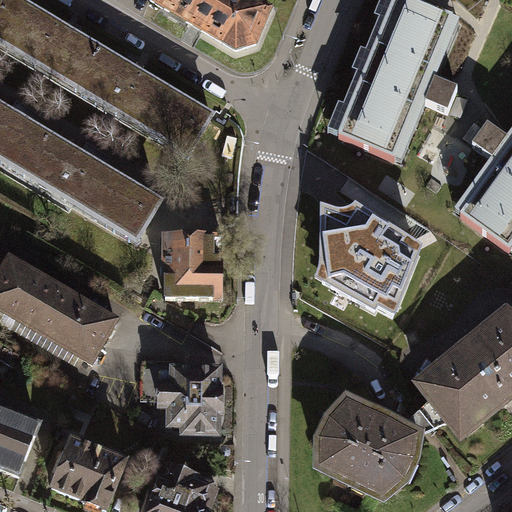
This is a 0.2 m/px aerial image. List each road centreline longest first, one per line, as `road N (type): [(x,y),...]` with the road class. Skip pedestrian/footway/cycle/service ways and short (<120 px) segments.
road 1 (residential): [(255,511),(261,216),(286,111)]
road 2 (residential): [(286,111),(223,87),(76,0)]
